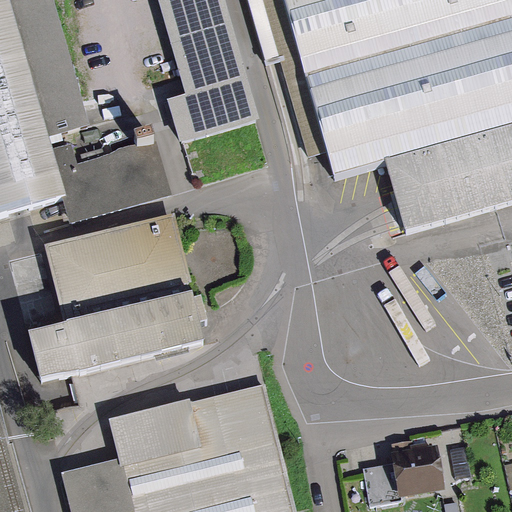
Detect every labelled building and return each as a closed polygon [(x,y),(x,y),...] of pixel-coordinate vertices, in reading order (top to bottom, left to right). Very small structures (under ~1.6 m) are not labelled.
[(0,0),(0,222),(63,204),(71,231),(173,199),(158,146),(77,168),(72,148),(53,153),(50,141),(91,129),(53,0),(0,0)] [(261,126),(224,0),(156,0),(187,101),(167,107),(180,150),(261,126)] [(511,0),(246,0),(268,70),(281,66),(306,162),(326,159),(334,184),(385,170),(408,240),(511,208),(511,0)] [(176,219),(45,252),(65,332),(29,341),(42,389),(204,347),(200,330),(208,328),(202,303),(194,306),(189,287),(193,286),(176,219)] [(295,511),(265,388),(109,426),(119,465),(61,479),(69,511),(295,511)] [(393,466),(363,471),(370,510),(403,504),(403,501),(445,494),(437,450),(392,458),(393,466)]
